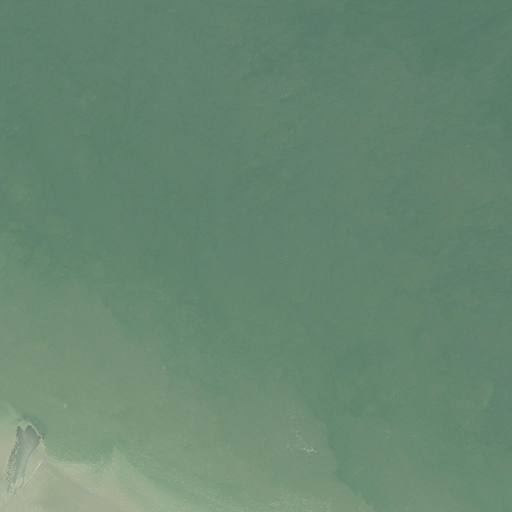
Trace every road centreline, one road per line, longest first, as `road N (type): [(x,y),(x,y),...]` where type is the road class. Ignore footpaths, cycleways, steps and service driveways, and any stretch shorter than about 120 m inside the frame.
road 1 (trunk): [(291,511),(305,0)]
road 2 (trunk): [(289,0),(278,511)]
